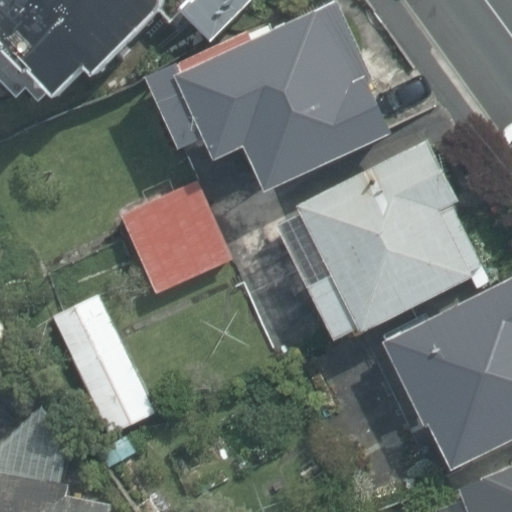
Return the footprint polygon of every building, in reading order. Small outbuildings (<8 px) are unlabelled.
[(34,67),(61,94),(91,65),(99,74),(163,11),(166,3),(166,0),(0,0),(0,33),(9,42),(6,45),(31,71),(34,67)] [(326,0),(145,86),(181,162),(201,152),(209,168),(246,151),(267,194),(404,129),(342,0),(326,0)] [(188,0),(181,7),(213,38),(250,0),(188,0)] [(293,287),(326,350),(492,268),(429,140),(284,211),(315,275),(293,287)] [(126,214),(161,292),(235,259),(200,181),(126,214)] [(511,430),(511,296),(500,271),(358,338),(422,473),(511,430)] [(55,315),(113,433),(157,411),(100,294),(55,315)] [(0,511),(103,511),(105,502),(69,496),(79,442),(45,407),(0,450),(0,511)] [(511,511),(511,453),(400,496),(406,511),(511,511)]
